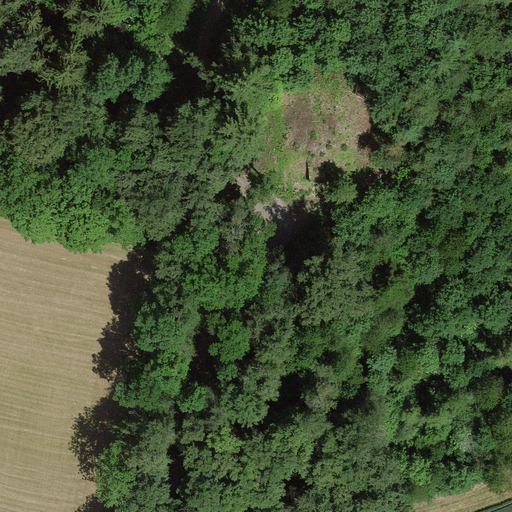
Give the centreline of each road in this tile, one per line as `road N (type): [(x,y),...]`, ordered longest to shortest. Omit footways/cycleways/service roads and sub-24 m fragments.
road 1 (track): [(160,511),(183,484),(204,359),(231,298),(284,223),(205,172),(187,108),(242,0)]
road 2 (track): [(511,21),(426,117),(372,193),(284,223)]
